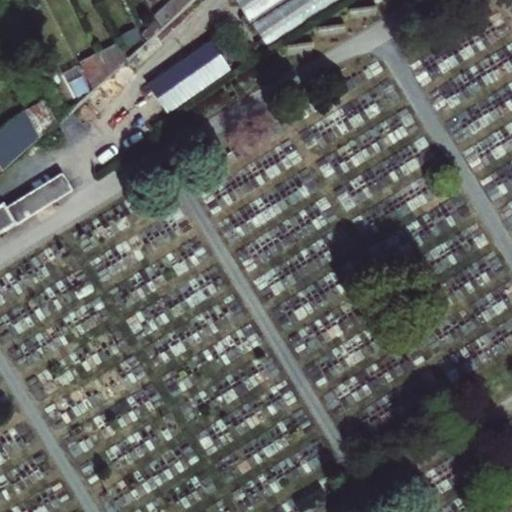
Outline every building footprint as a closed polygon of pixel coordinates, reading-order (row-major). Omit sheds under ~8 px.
[(169,0),(170,0),(171,2),(175,12),(187,0),(169,0)] [(237,0),(249,21),(250,20),(263,42),(336,0),(237,0)] [(159,27),(175,12),(171,2),(154,17),(156,21),(159,27)] [(140,35),(144,40),(159,27),(156,21),(140,35)] [(130,52),(141,43),(138,37),(126,46),(130,52)] [(206,42),(146,84),(165,112),(225,70),(206,42)] [(117,45),(96,55),(106,75),(124,58),(117,45)] [(84,77),(90,89),(106,75),(96,55),(78,64),(79,66),(84,77)] [(79,66),(60,76),(65,86),(84,77),(79,66)] [(42,100),(23,111),(37,138),(53,123),(42,100)] [(23,111),(0,128),(0,170),(37,138),(23,111)] [(0,235),(72,191),(62,176),(7,210),(4,205),(0,207),(0,235)]
